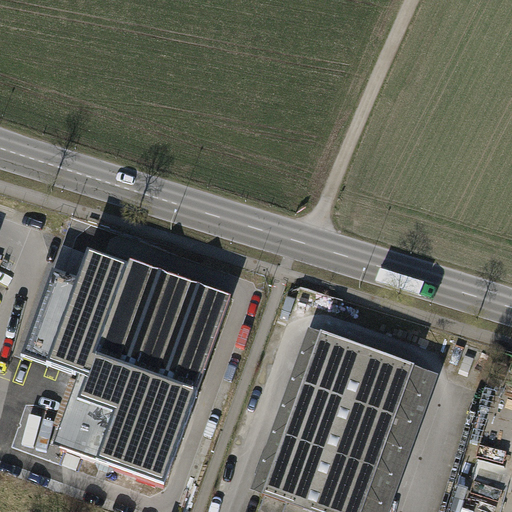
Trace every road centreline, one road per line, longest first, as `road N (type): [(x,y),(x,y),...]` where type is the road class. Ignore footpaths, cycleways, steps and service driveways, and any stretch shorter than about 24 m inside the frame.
road 1 (primary): [(0,149),(511,307)]
road 2 (track): [(303,245),(412,0)]
